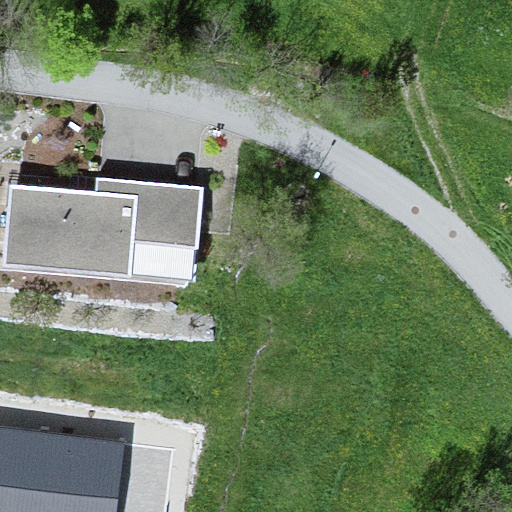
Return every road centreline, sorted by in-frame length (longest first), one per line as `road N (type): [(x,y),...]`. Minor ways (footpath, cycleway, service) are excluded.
road 1 (residential): [(511,311),(473,264),(375,192),(195,95),(0,81)]
road 2 (track): [(428,0),(405,94),(473,264)]
